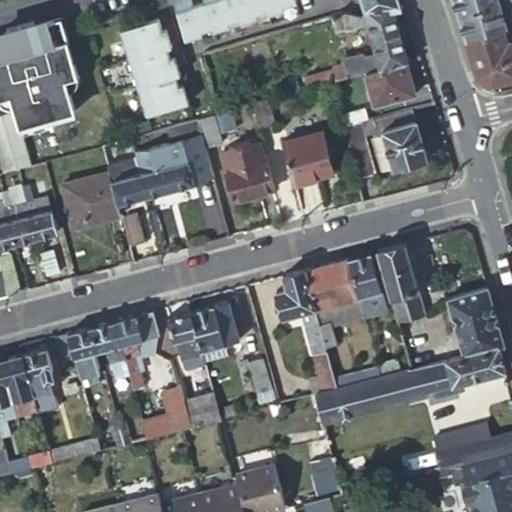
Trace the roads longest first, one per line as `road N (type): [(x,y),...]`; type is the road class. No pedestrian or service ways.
road 1 (residential): [(0,321),(487,192)]
road 2 (residential): [(428,0),(467,119)]
